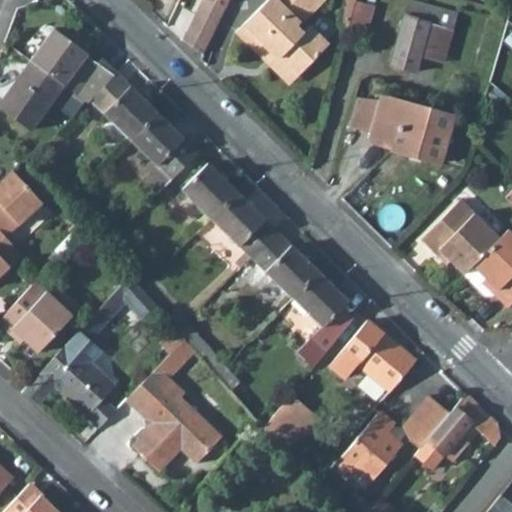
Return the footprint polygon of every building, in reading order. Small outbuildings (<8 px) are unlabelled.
[(205,0),(202,0),(183,38),(200,49),(221,8),(205,0)] [(264,57),(271,50),(297,74),(297,75),(327,43),(308,25),(301,32),(295,26),(319,0),(264,0),(236,30),(264,57)] [(346,0),(340,24),(347,26),(354,0),(346,0)] [(354,0),(347,26),(366,31),(374,4),(358,0),(354,0)] [(408,0),(389,65),(414,72),(419,56),(428,24),(451,30),(455,14),(408,0)] [(428,24),(419,56),(442,62),(451,30),(428,24)] [(54,27),(30,60),(63,84),(87,102),(90,98),(115,72),(101,57),(97,63),(85,54),(87,52),(54,27)] [(271,50),(264,57),(289,82),(297,74),(271,50)] [(30,60),(0,100),(0,107),(30,130),(63,84),(30,60)] [(115,72),(90,98),(131,139),(157,113),(115,72)] [(371,131),(369,140),(392,147),(391,149),(439,162),(453,115),(381,95),(378,106),(371,131)] [(371,131),(378,106),(356,100),(349,125),(371,131)] [(157,113),(131,139),(158,165),(171,178),(197,152),(157,113)] [(207,162),(181,188),(211,218),(237,192),(207,162)] [(158,165),(143,180),(156,193),(171,178),(158,165)] [(0,229),(5,235),(41,201),(12,169),(0,180),(0,229)] [(237,192),(211,218),(250,257),(276,230),(237,192)] [(459,198),(420,237),(434,252),(438,248),(449,259),(463,272),(471,263),(498,237),(459,198)] [(498,237),(471,263),(485,277),(496,288),(492,291),(507,306),(511,300),(511,233),(507,228),(498,237)] [(0,272),(21,253),(5,235),(0,229),(0,272)] [(276,230),(250,257),(291,298),(291,297),(317,272),(276,230)] [(434,252),(445,263),(449,259),(438,248),(434,252)] [(317,272),(291,297),(320,326),(308,339),(312,338),(324,349),(352,318),(347,319),(338,311),(349,299),(347,298),(345,296),(343,295),(341,293),(339,292),(337,292),(317,272)] [(129,274),(105,301),(116,311),(127,299),(142,317),(156,305),(142,288),(129,274)] [(485,277),(481,280),(492,291),(496,288),(485,277)] [(34,280),(0,317),(0,323),(9,331),(12,327),(24,338),(37,350),(71,313),(34,280)] [(175,311),(166,318),(174,326),(177,330),(185,322),(175,311)] [(389,390),(415,359),(366,319),(328,364),(342,375),(354,361),(376,380),(389,390)] [(185,322),(177,330),(184,338),(195,350),(216,373),(223,365),(185,322)] [(174,326),(164,334),(176,346),(184,338),(177,330),(174,326)] [(12,327),(9,331),(20,341),(24,338),(12,327)] [(26,384),(22,390),(37,403),(54,385),(87,415),(103,397),(116,383),(80,350),(89,339),(78,329),(62,347),(26,384)] [(164,334),(160,338),(173,350),(176,346),(164,334)] [(159,470),(180,447),(196,462),(222,435),(181,395),(185,391),(169,377),(195,350),(184,338),(176,346),(173,350),(126,399),(144,417),(148,416),(153,421),(151,423),(137,438),(131,444),(159,470)] [(223,365),(216,373),(229,389),(237,381),(223,365)] [(379,400),(389,390),(376,380),(367,391),(379,400)] [(419,447),(414,453),(431,467),(443,452),(470,421),(476,427),(494,445),(500,437),(497,422),(481,407),(466,392),(449,411),(419,447)] [(300,402),(289,393),(263,427),(272,437),(300,402)] [(419,447),(449,411),(429,394),(403,424),(411,440),(419,447)] [(103,397),(87,415),(99,427),(116,409),(103,397)] [(300,402),(272,437),(291,456),(321,418),(300,402)] [(350,473),(354,468),(363,457),(378,470),(400,447),(385,434),(395,423),(380,410),(339,456),(336,460),(350,473)] [(148,416),(144,417),(145,426),(135,435),(137,438),(151,423),(153,421),(148,416)] [(470,421),(443,452),(452,460),(465,444),(465,438),(476,427),(470,421)] [(354,468),(369,482),(378,470),(363,457),(354,468)] [(0,490),(13,476),(0,463),(0,490)] [(59,511),(29,483),(0,511),(59,511)] [(347,511),(364,511),(369,506),(371,504),(355,489),(341,506),(347,511)] [(511,511),(511,503),(499,493),(484,511),(511,511)] [(369,506),(364,511),(379,511),(387,503),(379,494),(371,504),(369,506)] [(379,511),(396,511),(387,503),(379,511)]
